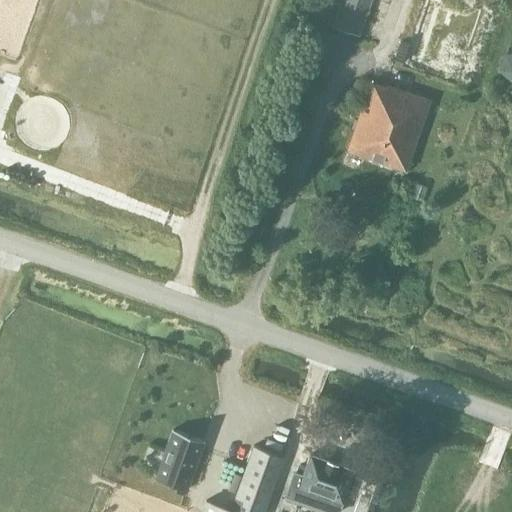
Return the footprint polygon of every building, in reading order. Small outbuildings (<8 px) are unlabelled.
[(341,0),(333,25),(358,34),(370,0),(341,0)] [(347,150),(406,171),(430,99),(386,84),(386,86),(370,81),(347,150)] [(203,440),(172,429),(155,478),(186,489),(203,440)] [(252,445),(230,509),(205,500),(200,511),(263,511),(283,456),(252,445)] [(293,473),(285,495),(332,511),(336,511),(352,469),(309,455),(301,476),(293,473)]
